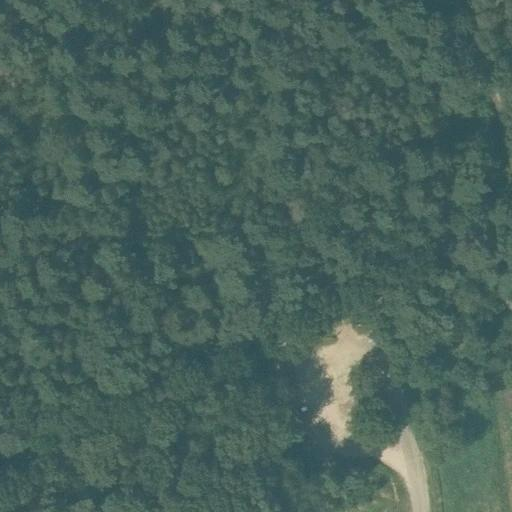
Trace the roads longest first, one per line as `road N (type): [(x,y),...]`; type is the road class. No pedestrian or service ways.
road 1 (track): [(281,345),(0,466)]
road 2 (unclassified): [(420,511),(407,436),(373,339),(335,329)]
road 3 (track): [(511,178),(448,0)]
road 4 (track): [(412,260),(511,191)]
